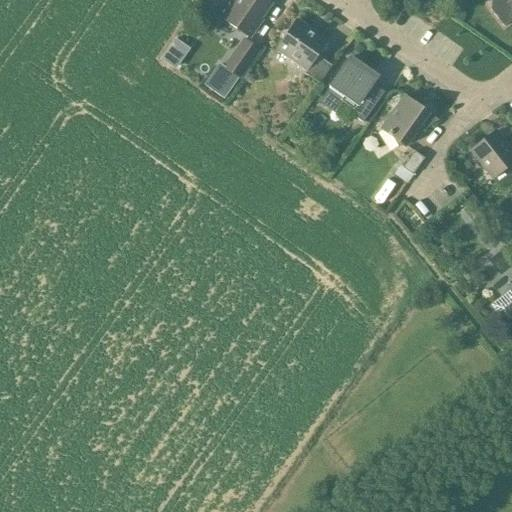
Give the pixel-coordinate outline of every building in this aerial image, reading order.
[(213,13),(221,19),(248,37),(271,3),(265,0),(222,0),(222,1),(213,13)] [(511,0),(491,0),(492,0),(491,10),(504,28),(511,21),(511,0)] [(301,65),(308,70),(305,74),(319,84),(332,65),(331,65),(318,56),(327,44),(295,21),(289,30),(284,31),(282,34),(283,39),(276,48),(301,65)] [(175,39),(161,60),(175,69),(189,48),(175,39)] [(262,52),(246,40),(226,68),(242,79),(262,52)] [(363,123),(384,94),(372,85),(377,78),(349,58),(330,85),(331,86),(323,97),(321,97),(318,101),(335,114),(343,103),(353,110),(350,115),(363,123)] [(204,82),(228,99),(242,79),(226,68),(218,62),(204,82)] [(398,147),(432,125),(426,117),(428,114),(421,108),(416,101),(382,122),(398,147)] [(371,137),(376,130),(370,126),(365,133),(371,137)] [(494,178),(511,163),(511,155),(494,133),(472,150),(494,178)] [(337,156),(322,152),(318,167),(333,171),(337,156)] [(404,172),(412,177),(424,160),(417,154),(404,172)] [(511,218),(494,232),(502,242),(511,234),(511,218)] [(511,292),(511,295),(511,296),(511,302),(503,309),(511,320),(511,290),(511,291),(511,292)]
